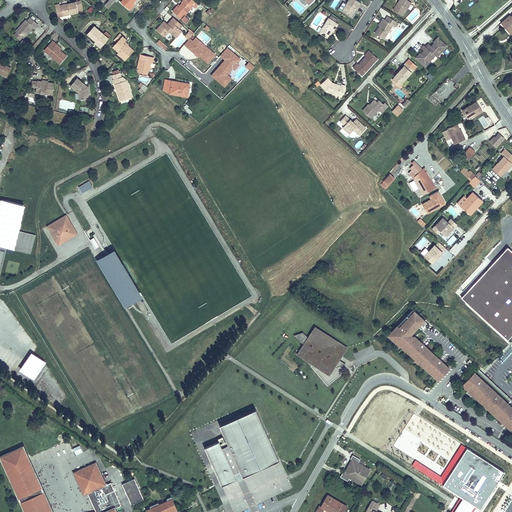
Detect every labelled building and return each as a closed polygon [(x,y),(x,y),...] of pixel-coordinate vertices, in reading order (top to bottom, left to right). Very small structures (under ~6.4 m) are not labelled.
[(108,8),(115,0),(109,0),(105,5),(108,8)] [(133,4),(136,0),(122,0),(121,2),(129,9),(133,4)] [(185,15),(193,6),(195,8),(198,5),(192,0),(183,0),(182,2),(182,3),(180,5),(178,7),(177,6),(173,11),(186,23),(190,19),(185,15)] [(357,10),(361,3),(356,0),(348,0),(342,11),(351,17),(355,11),(353,10),(355,8),(356,9),(357,10)] [(399,0),(393,10),(402,16),(412,0),(399,0)] [(83,10),(81,1),(68,4),(68,5),(67,5),(66,4),(60,5),(62,16),(78,12),(78,11),(83,10)] [(336,22),(338,19),(331,15),(329,18),(319,33),(327,38),(332,30),(333,31),(338,24),(336,22)] [(511,15),(511,16),(510,15),(501,23),(509,33),(511,30),(511,15)] [(380,26),(375,33),(384,39),(393,25),(396,27),(398,23),(387,16),(385,20),(383,18),(380,22),(382,23),(380,26)] [(23,38),(33,27),(35,28),(38,24),(30,17),(27,21),(26,20),(20,26),(21,27),(17,32),(22,37),(23,38)] [(182,25),(173,17),(171,21),(179,28),(182,25)] [(168,24),(167,25),(163,22),(156,30),(164,37),(169,31),(174,36),(180,29),(179,28),(171,21),(168,24)] [(104,34),(94,26),(87,34),(96,41),(98,42),(97,43),(102,46),(109,38),(104,34)] [(176,37),(182,31),(180,29),(174,36),(176,37)] [(117,42),(122,36),(120,34),(114,40),(117,42)] [(131,55),(134,51),(128,45),(127,46),(124,43),(124,42),(127,40),(122,36),(117,42),(113,47),(119,52),(117,54),(123,59),(129,53),(131,55)] [(426,47),(433,53),(435,55),(437,57),(447,46),(438,37),(434,41),(437,43),(435,44),(434,43),(431,46),(428,44),(426,47)] [(60,50),(55,46),(57,44),(52,41),(44,50),(60,64),(67,56),(60,50)] [(419,54),(415,58),(425,66),(435,55),(433,53),(426,47),(424,45),(421,48),(423,51),(421,54),(422,55),(421,56),(419,54)] [(362,76),(378,58),(370,51),(366,56),(358,64),(357,63),(353,67),(362,76)] [(150,67),(151,63),(153,63),(154,57),(147,56),(145,61),(139,60),(137,71),(143,73),(144,73),(147,74),(149,67),(150,67)] [(394,77),(395,77),(401,83),(417,66),(409,59),(403,65),(404,66),(400,70),(401,71),(400,72),(399,72),(394,77)] [(0,73),(6,77),(11,68),(0,61),(0,73)] [(132,97),(126,80),(122,77),(121,77),(114,79),(113,80),(117,91),(118,91),(119,93),(118,93),(119,98),(125,96),(126,99),(132,97)] [(399,86),(401,83),(395,77),(392,80),(399,86)] [(89,94),(88,87),(86,85),(85,86),(83,85),(84,84),(77,78),(70,86),(79,93),(79,100),(86,99),(85,94),(89,94)] [(320,85),(326,92),(338,95),(339,92),(343,93),(345,86),(341,85),(341,84),(341,83),(338,82),(337,82),(337,84),(336,86),(332,84),(332,83),(330,81),(329,82),(327,79),(320,85)] [(187,97),(190,84),(165,80),(163,90),(170,94),(187,97)] [(53,95),(54,83),(48,82),(47,82),(47,83),(42,83),(42,81),(37,81),(37,82),(32,81),(31,87),(36,87),(36,93),(53,95)] [(369,105),(369,104),(363,110),(371,118),(378,110),(382,113),(388,106),(385,103),(383,104),(379,100),(377,102),(374,99),(371,104),(370,105),(369,105)] [(403,105),(405,108),(411,102),(408,99),(403,105)] [(467,118),(471,116),(474,114),(475,115),(482,111),(476,101),(462,110),(467,118)] [(494,124),(499,120),(491,109),(486,113),(494,124)] [(345,115),(340,121),(345,126),(343,128),(350,134),(354,130),(360,135),(366,128),(360,122),(358,124),(354,121),(353,122),(345,115)] [(484,128),(489,125),(483,116),(479,119),(484,128)] [(454,144),(465,139),(464,135),(463,136),(460,130),(457,124),(447,129),(448,129),(452,138),(454,144)] [(446,140),(452,138),(448,129),(443,132),(446,140)] [(489,141),(496,147),(505,138),(498,131),(489,141)] [(469,160),(475,152),(469,147),(463,155),(469,160)] [(504,156),(493,169),(501,177),(511,163),(511,154),(506,149),(501,154),(504,156)] [(422,170),(422,169),(413,161),(412,163),(413,164),(410,168),(412,170),(408,173),(413,178),(423,195),(433,189),(431,186),(429,187),(425,179),(427,178),(425,174),(424,174),(422,170)] [(425,167),(422,169),(422,170),(424,174),(425,174),(427,178),(425,179),(429,187),(431,186),(433,189),(436,187),(425,167)] [(381,185),(385,189),(395,178),(390,174),(381,185)] [(481,181),(476,176),(471,181),(476,186),(481,181)] [(424,215),(446,203),(439,190),(429,195),(430,198),(418,205),(424,215)] [(477,208),(483,201),(473,192),(467,198),(464,196),(457,203),(468,213),(473,207),(472,206),(473,204),(477,208)] [(25,205),(0,199),(0,201),(0,245),(14,249),(25,205)] [(470,215),(477,208),(473,204),(472,206),(473,207),(468,213),(470,215)] [(58,245),(77,234),(74,229),(72,231),(66,222),(69,220),(66,215),(51,224),(50,223),(48,225),(48,226),(47,226),(50,232),(53,230),(58,238),(56,240),(58,245)] [(457,224),(451,219),(448,222),(443,218),(432,229),(437,234),(440,231),(446,236),(457,224)] [(446,242),(450,246),(457,239),(453,235),(446,242)] [(94,237),(91,239),(96,248),(99,246),(94,237)] [(439,242),(436,246),(435,245),(425,256),(433,264),(437,259),(436,258),(438,257),(446,249),(439,242)] [(511,250),(508,247),(461,298),(508,340),(511,334),(511,250)] [(126,307),(144,296),(116,250),(98,260),(126,307)] [(400,327),(391,337),(440,380),(450,369),(414,337),(426,323),(416,314),(402,329),(400,327)] [(299,353),(319,365),(323,359),(335,367),(336,367),(345,363),(340,360),(337,358),(344,348),(329,339),(317,328),(308,337),(303,332),(294,335),(304,344),(299,353)] [(337,358),(340,360),(348,347),(317,328),(329,339),(344,348),(337,358)] [(46,362),(32,352),(20,369),(34,379),(46,362)] [(335,367),(323,359),(319,365),(299,353),(297,355),(330,376),(335,367)] [(511,406),(477,375),(466,387),(511,431),(511,406)] [(255,409),(221,425),(227,440),(221,442),(220,440),(205,447),(222,485),(236,479),(234,474),(241,471),(243,476),(278,460),(255,409)] [(80,444),(72,448),(76,454),(83,450),(80,444)] [(417,459),(413,464),(446,485),(469,447),(463,444),(442,476),(417,459)] [(25,511),(21,501),(24,500),(22,496),(19,498),(3,461),(2,461),(0,456),(11,452),(11,453),(13,452),(13,451),(23,446),(25,451),(24,451),(41,488),(39,489),(40,493),(43,492),(52,511),(96,511),(91,511),(54,511),(30,457),(24,445),(0,455),(0,458),(24,511),(117,511),(116,508),(114,509),(115,511),(25,511)] [(111,482),(106,484),(106,485),(96,463),(78,471),(88,494),(96,511),(52,511),(43,492),(40,493),(39,489),(41,488),(24,451),(25,451),(23,446),(13,451),(13,452),(11,453),(11,452),(0,456),(2,461),(3,461),(19,498),(22,496),(24,500),(21,501),(25,511),(115,511),(114,509),(116,508),(121,505),(111,482)] [(63,462),(64,447),(52,446),(51,453),(58,453),(57,462),(63,462)] [(508,472),(469,447),(446,485),(462,495),(478,505),(485,509),(508,472)] [(362,484),(370,470),(361,465),(360,466),(357,464),(358,463),(360,459),(353,455),(350,459),(352,460),(348,467),(344,474),(342,473),(340,477),(348,481),(350,477),(351,476),(354,478),(353,479),(362,484)] [(83,496),(88,494),(78,471),(96,463),(106,485),(106,484),(96,462),(73,472),(83,496)] [(245,480),(243,476),(241,471),(234,474),(236,479),(238,483),(244,480),(245,480)] [(140,492),(137,484),(136,484),(134,479),(123,484),(125,489),(128,498),(129,497),(132,504),(143,500),(140,492)] [(418,498),(421,492),(415,489),(412,495),(418,498)] [(324,508),(329,511),(330,510),(334,511),(343,511),(347,506),(327,495),(321,506),(324,508)] [(462,495),(450,511),(473,511),(478,505),(462,495)] [(150,506),(151,508),(146,510),(147,511),(168,511),(171,511),(171,509),(172,509),(173,511),(176,511),(178,511),(171,496),(167,498),(168,500),(159,504),(158,502),(150,506)] [(378,511),(377,511),(380,505),(372,500),(366,511),(378,511)]
